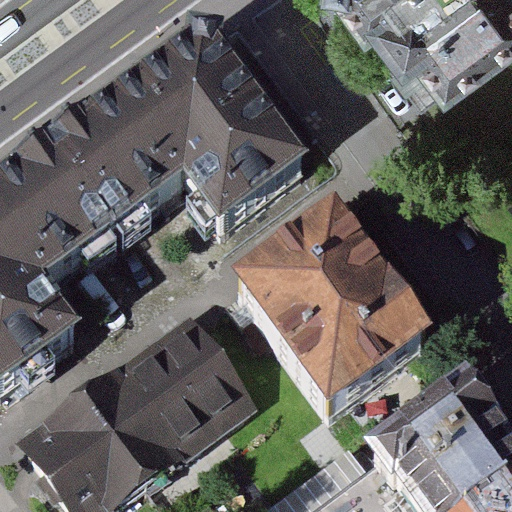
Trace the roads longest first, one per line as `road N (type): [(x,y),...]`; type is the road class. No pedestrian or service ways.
road 1 (residential): [(264,0),(511,335)]
road 2 (primary): [(106,0),(0,79)]
